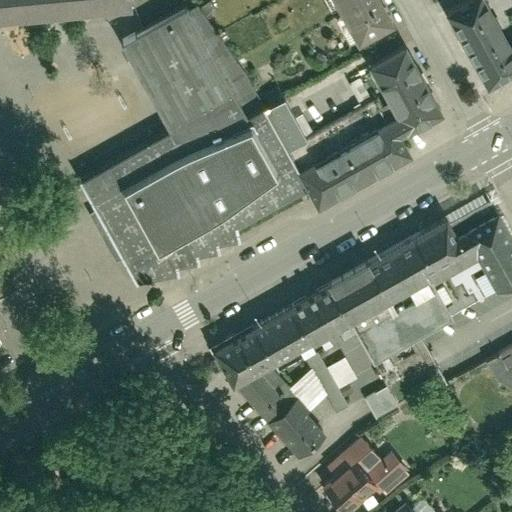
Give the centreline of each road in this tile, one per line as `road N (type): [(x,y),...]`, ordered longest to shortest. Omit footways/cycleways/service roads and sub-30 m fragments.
road 1 (tertiary): [(490,142),(139,340)]
road 2 (residential): [(139,340),(290,511)]
road 3 (residential): [(490,142),(408,0)]
road 4 (tertiary): [(139,340),(1,415)]
